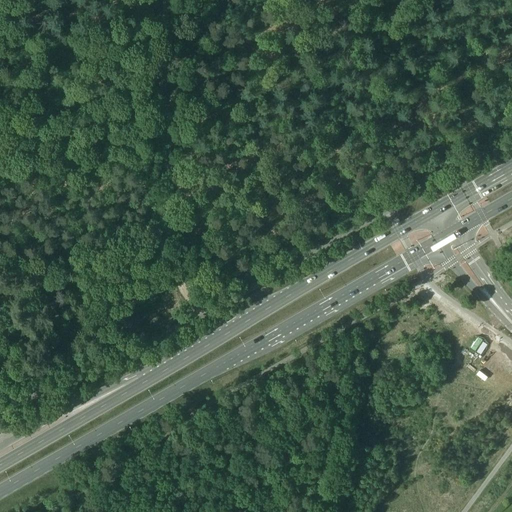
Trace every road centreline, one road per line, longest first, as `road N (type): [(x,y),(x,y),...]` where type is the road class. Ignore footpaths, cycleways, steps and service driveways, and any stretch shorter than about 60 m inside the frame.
road 1 (primary): [(0,490),(439,240)]
road 2 (primary): [(433,212),(0,465)]
road 3 (track): [(199,317),(183,279),(169,185),(166,0)]
road 4 (unclassified): [(0,409),(129,357),(199,317)]
road 5 (track): [(0,169),(166,153)]
